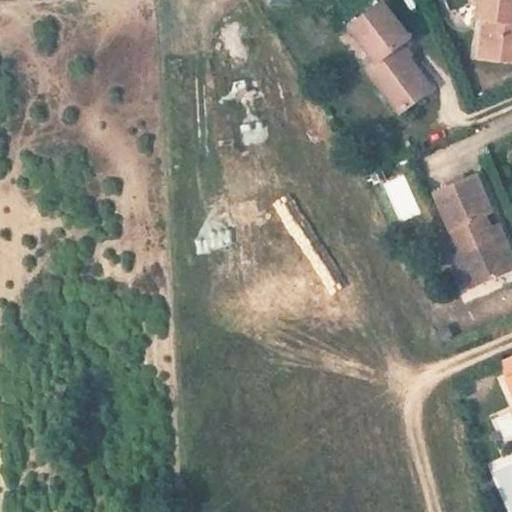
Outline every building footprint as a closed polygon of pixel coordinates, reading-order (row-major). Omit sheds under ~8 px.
[(511,60),(511,0),(480,0),(480,10),(485,10),(481,57),(511,60)] [(430,99),(399,56),(408,50),(378,9),(344,32),(380,82),(372,88),(397,122),(430,99)] [(239,123),(281,119),(278,81),(235,84),(239,123)] [(383,181),(399,222),(423,213),(406,171),(383,181)] [(489,241),(478,218),(486,214),(471,182),(426,201),(464,283),(481,277),(488,285),(511,272),(511,269),(497,239),(489,241)] [(511,355),(499,362),(508,377),(504,379),(511,398),(511,413),(511,414),(511,355)] [(511,436),(511,414),(511,413),(500,419),(507,439),(511,436)]
